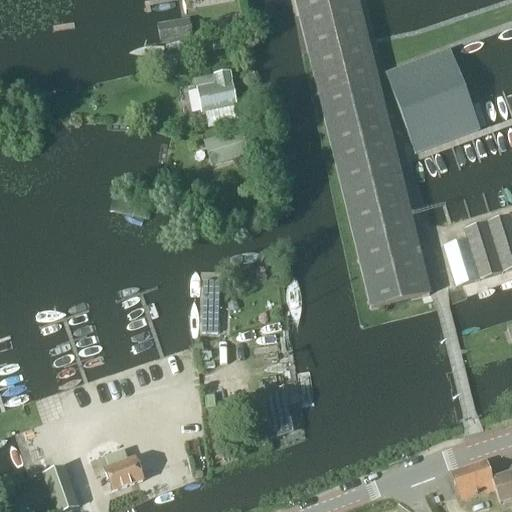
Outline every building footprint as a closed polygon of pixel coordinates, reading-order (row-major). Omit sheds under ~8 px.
[(294,0),(370,311),(428,297),(356,0),(294,0)] [(222,39),(213,40),(214,50),(223,49),(222,39)] [(415,155),(479,131),(449,51),(385,75),(415,155)] [(235,107),(229,73),(214,75),(216,85),(198,88),(203,113),(213,111),(215,124),(230,121),(227,108),(235,107)] [(240,132),(204,143),(210,166),(247,155),(240,132)] [(455,288),(511,270),(511,215),(463,231),(466,240),(442,247),(455,288)] [(199,337),(218,337),(219,283),(201,283),(199,337)] [(281,394),(261,399),(269,439),(290,434),(281,394)] [(104,470),(112,494),(142,483),(134,460),(127,462),(123,452),(105,458),(108,469),(104,470)] [(485,462),(451,473),(461,502),(495,491),(499,503),(511,499),(511,472),(491,479),(485,462)] [(64,469),(43,477),(55,511),(70,511),(78,510),(64,469)]
